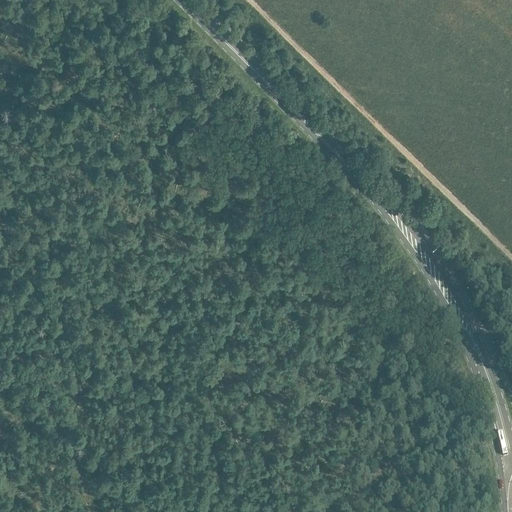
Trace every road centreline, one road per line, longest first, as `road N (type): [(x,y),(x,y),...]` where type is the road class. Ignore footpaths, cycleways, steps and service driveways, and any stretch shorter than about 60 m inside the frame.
road 1 (track): [(249,0),(511,256)]
road 2 (primary): [(347,166),(445,306),(484,400),(499,467)]
road 3 (primary): [(511,446),(493,376),(459,300),(410,227),(347,166)]
road 4 (primary): [(347,166),(182,0)]
